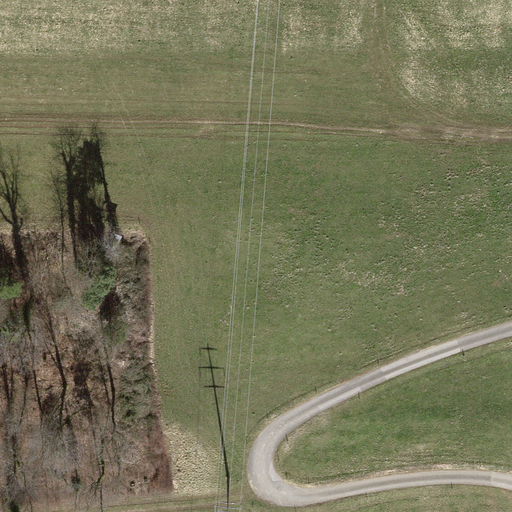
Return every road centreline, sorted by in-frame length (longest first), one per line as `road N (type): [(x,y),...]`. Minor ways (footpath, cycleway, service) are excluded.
road 1 (track): [(511,129),(416,132),(395,117),(378,62),(376,0)]
road 2 (track): [(109,511),(264,482)]
